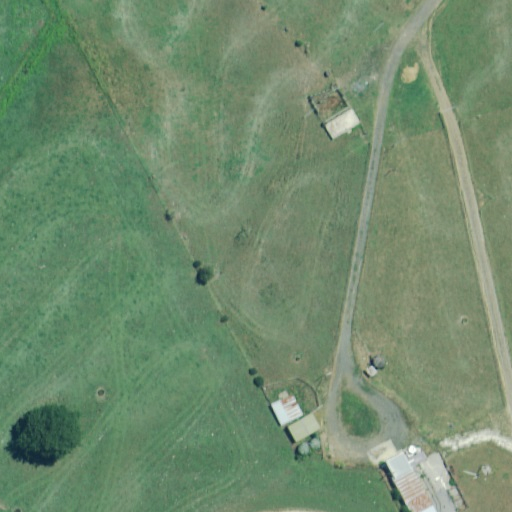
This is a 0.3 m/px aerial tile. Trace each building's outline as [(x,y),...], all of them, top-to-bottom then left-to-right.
[(485,94),(489,106),(506,101),(501,88),(485,94)] [(360,125),(352,110),(323,127),(331,141),(360,125)] [(301,415),(292,396),(271,407),(280,426),(301,415)] [(319,428),(311,414),(286,428),(294,442),(319,428)] [(416,445),(401,453),(382,464),(408,511),(433,511),(410,469),(424,461),(416,445)]
